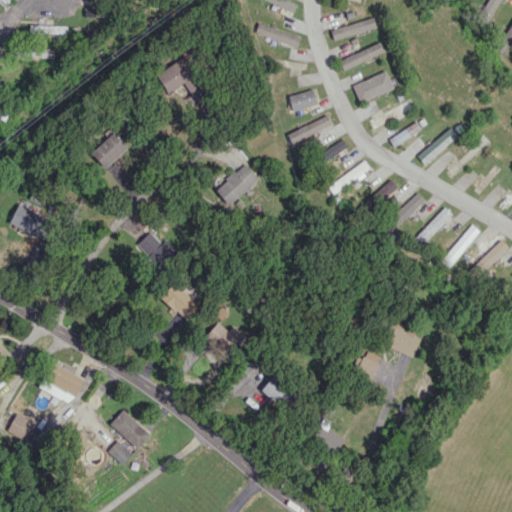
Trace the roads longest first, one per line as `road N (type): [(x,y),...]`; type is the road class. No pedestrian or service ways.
road 1 (tertiary): [(0,294),(136,378),(308,511)]
road 2 (residential): [(312,0),(332,87),(368,147),(511,227)]
road 3 (residential): [(201,142),(117,220),(47,322)]
road 4 (residential): [(102,511),(207,432)]
